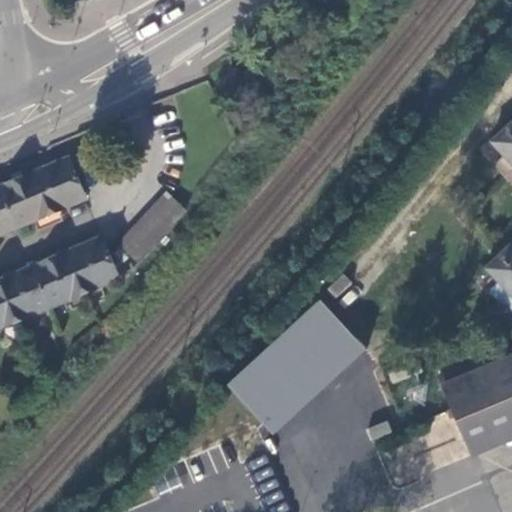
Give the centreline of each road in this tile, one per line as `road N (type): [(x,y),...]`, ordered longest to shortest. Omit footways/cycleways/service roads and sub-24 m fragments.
road 1 (primary): [(203,0),(17,94)]
road 2 (primary): [(0,141),(103,93),(141,65)]
road 3 (residential): [(17,94),(82,93),(141,65)]
